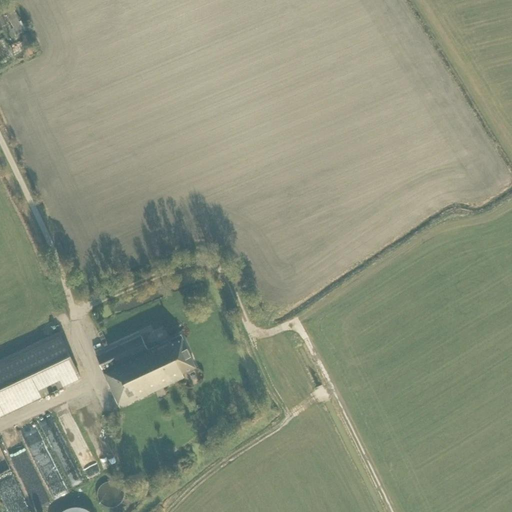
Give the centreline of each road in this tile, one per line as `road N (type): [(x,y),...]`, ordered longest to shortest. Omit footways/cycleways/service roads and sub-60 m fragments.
road 1 (track): [(394,511),(301,320),(454,223),(484,222),(511,207)]
road 2 (track): [(68,299),(80,309),(199,262),(229,278),(249,327),(266,334),(301,320)]
